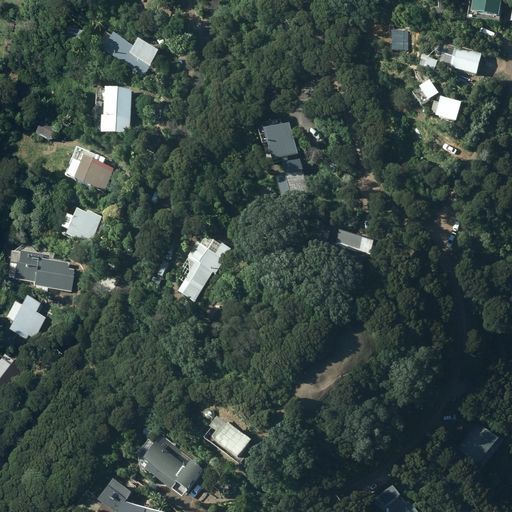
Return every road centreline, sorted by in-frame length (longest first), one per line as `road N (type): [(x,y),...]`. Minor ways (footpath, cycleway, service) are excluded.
road 1 (unclassified): [(308,511),(414,442),(442,403),(462,352),(460,306),(302,0)]
road 2 (unclassified): [(0,465),(92,348),(125,281),(178,145),(207,46),(210,0)]
